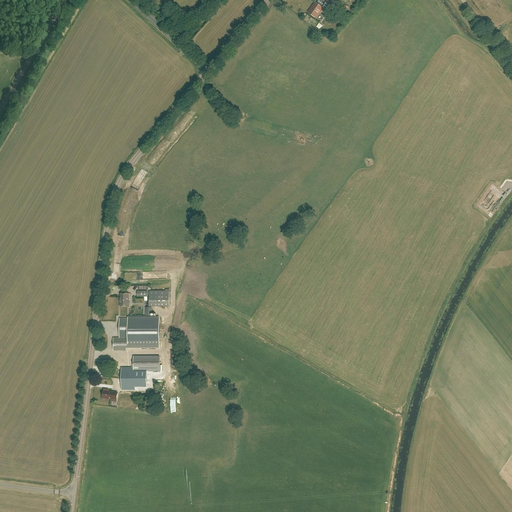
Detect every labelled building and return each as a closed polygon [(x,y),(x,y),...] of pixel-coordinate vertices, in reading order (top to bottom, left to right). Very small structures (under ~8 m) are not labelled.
[(316,18),(323,9),(315,3),(308,13),(316,18)] [(149,306),(169,306),(169,291),(149,291),(149,306)] [(121,298),(120,298),(120,306),(129,306),(129,293),(121,293),(121,298)] [(114,342),(114,344),(114,346),(116,349),(118,350),(118,351),(118,350),(120,350),(122,350),(122,351),(122,350),(123,350),(124,349),(125,348),(126,348),(126,347),(160,347),(160,318),(128,318),(120,318),(120,338),(119,338),(118,338),(116,340),(114,342)] [(134,368),(134,371),(135,371),(135,387),(147,387),(147,371),(160,371),(160,356),(134,356),(134,368)] [(122,371),(122,387),(129,387),(135,387),(135,371),(134,371),(134,368),(127,368),(127,371),(122,371)] [(118,392),(112,392),(107,391),(107,389),(104,389),(103,391),(102,398),(111,399),(111,400),(117,401),(118,392)]
